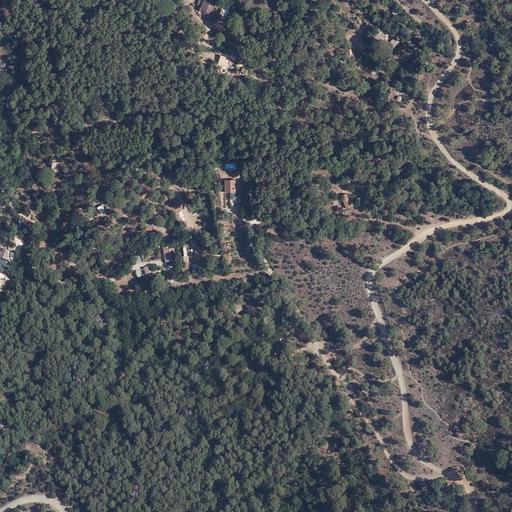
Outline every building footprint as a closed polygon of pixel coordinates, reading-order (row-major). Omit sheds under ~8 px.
[(217,0),(216,0),(211,0),(211,1),(207,0),(203,0),(200,9),(211,14),(217,0)] [(384,37),(379,32),(370,41),(375,46),(379,42),(384,47),(381,50),(385,54),(397,42),(393,38),(388,43),(383,38),(384,37)] [(235,62),(222,58),(221,63),(234,67),(235,62)] [(402,71),(395,71),(394,83),(400,84),(401,79),(407,79),(407,84),(414,84),(415,67),(409,67),(408,74),(402,73),(402,71)] [(235,191),(235,178),(225,178),(225,192),(235,191)] [(347,194),(340,195),(344,209),(351,207),(347,194)] [(108,210),(105,203),(100,206),(104,213),(108,210)] [(163,259),(168,259),(172,258),(171,247),(165,248),(165,247),(161,247),(163,259)] [(186,247),(179,247),(180,262),(187,261),(186,247)] [(1,258),(11,262),(13,259),(12,258),(13,253),(4,250),(1,258)] [(145,277),(151,275),(151,272),(153,271),(153,268),(149,268),(149,266),(142,267),(145,277)] [(264,369),(260,362),(255,365),(260,372),(264,369)] [(0,425),(8,433),(12,428),(4,421),(0,424),(0,425)]
